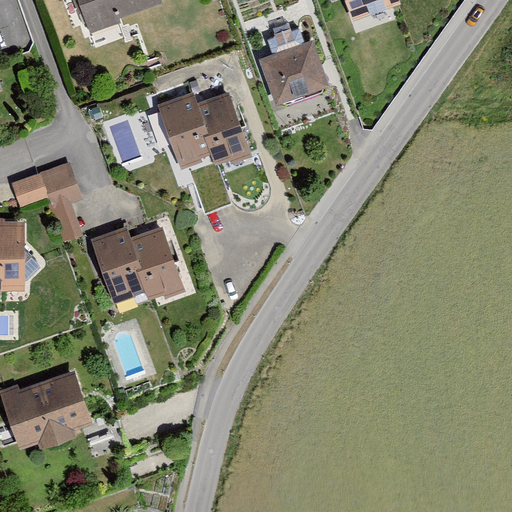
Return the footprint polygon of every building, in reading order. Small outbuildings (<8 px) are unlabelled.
[(166,0),(82,0),(92,26),(166,0)] [(348,0),(352,9),(374,0),(348,0)] [(318,36),(266,55),(282,100),(334,81),(318,36)] [(235,87),(201,99),(220,152),(223,161),(257,149),(235,87)] [(198,89),(164,101),(186,163),(220,152),(201,99),(198,89)] [(69,159),(11,183),(24,213),(48,203),(66,245),(89,236),(74,202),(85,197),(69,159)] [(32,219),(0,218),(0,290),(33,291),(32,219)] [(168,222),(134,234),(153,287),(156,296),(190,285),(168,222)] [(131,224),(98,236),(120,299),(153,287),(134,234),(131,224)] [(79,365),(6,392),(26,444),(98,416),(79,365)] [(104,420),(88,435),(106,454),(122,438),(104,420)]
